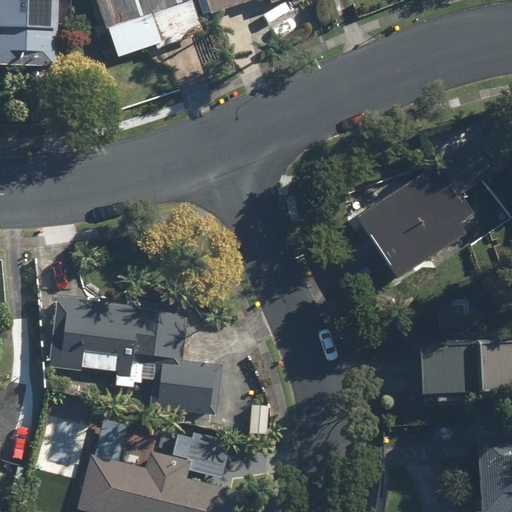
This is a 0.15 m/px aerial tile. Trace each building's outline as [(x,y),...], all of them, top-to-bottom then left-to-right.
[(0,0),(0,68),(56,71),(59,0),(0,0)] [(92,0),(112,62),(156,48),(157,53),(202,39),(188,0),(92,0)] [(195,0),(202,20),(264,0),(267,0),(270,6),(288,0),(195,0)] [(490,173),(469,141),(351,220),(391,281),(462,234),(456,225),(470,216),(457,196),(490,173)] [(179,361),(184,310),(52,299),(46,366),(114,371),(113,387),(138,389),(139,380),(151,380),(148,411),(213,417),(218,365),(179,361)] [(511,397),(511,343),(412,345),(413,399),(511,397)] [(511,511),(511,435),(472,437),(474,511),(511,511)] [(143,475),(87,461),(75,511),(79,511),(230,511),(236,492),(218,487),(226,453),(178,441),(174,459),(149,453),(143,475)]
